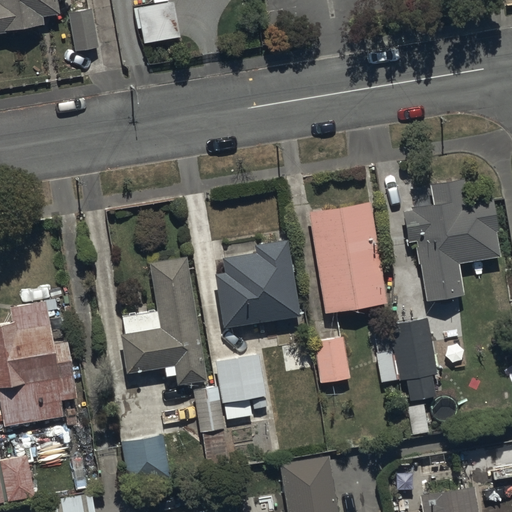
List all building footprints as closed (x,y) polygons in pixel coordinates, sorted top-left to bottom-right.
[(0,0),(0,40),(46,30),(45,24),(61,21),(56,0),(0,0)] [(92,11),(67,16),(75,54),(99,50),(92,11)] [(423,291),(456,285),(461,320),(511,310),(511,291),(507,263),(458,273),(455,255),(499,247),(488,185),(467,188),(463,168),(426,175),(429,190),(407,194),(408,199),(402,200),(408,233),(413,233),(423,291)] [(385,294),(368,192),(306,203),(323,304),(385,294)] [(296,304),(284,229),(252,234),(254,242),(220,247),(223,264),(212,265),(221,320),(255,315),(257,328),(277,325),(275,307),(296,304)] [(204,371),(183,245),(147,251),(156,303),(118,309),(121,324),(117,325),(124,365),(162,358),(163,368),(174,366),(176,376),(204,371)] [(10,309),(0,310),(0,409),(2,420),(63,409),(60,390),(72,388),(63,332),(51,334),(44,292),(8,298),(10,309)] [(434,366),(425,312),(389,318),(390,323),(372,326),(379,374),(396,372),(396,375),(404,373),(407,393),(434,388),(431,367),(434,366)] [(341,329),(311,333),(316,375),(346,371),(341,329)] [(216,378),(218,393),(262,386),(256,347),(212,354),(216,378)] [(218,393),(216,378),(190,381),(198,424),(223,420),(218,393)] [(160,428),(121,434),(127,477),(167,472),(160,428)] [(26,448),(0,452),(0,464),(5,493),(33,488),(26,448)] [(338,511),(327,448),(277,457),(286,508),(261,511),(339,511),(338,511)] [(417,486),(421,511),(476,511),(471,477),(417,486)] [(98,511),(96,494),(53,500),(54,511),(98,511)] [(163,511),(204,511),(203,503),(163,509),(163,511)]
